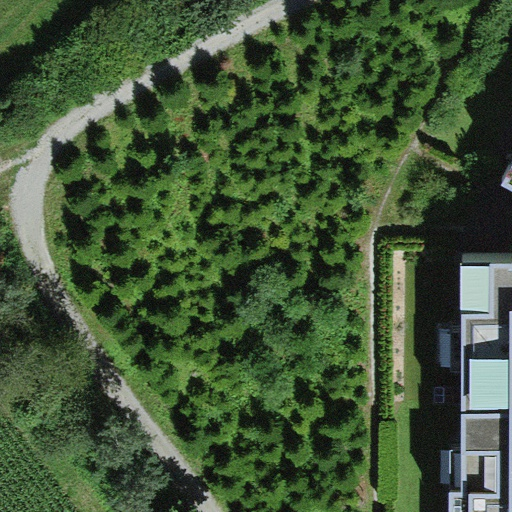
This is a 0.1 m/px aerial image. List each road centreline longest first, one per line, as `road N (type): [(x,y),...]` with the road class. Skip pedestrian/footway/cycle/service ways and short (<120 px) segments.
road 1 (track): [(306,0),(47,140),(23,245),(218,511)]
road 2 (track): [(482,0),(359,224),(367,511)]
